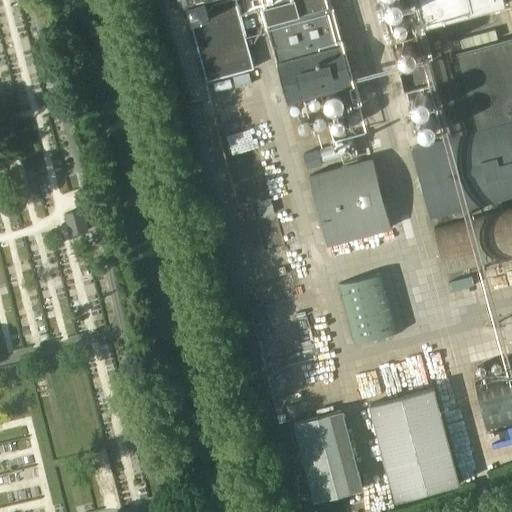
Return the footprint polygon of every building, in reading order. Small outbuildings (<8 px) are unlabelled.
[(235,0),(183,0),(205,80),(228,74),(252,68),(253,68),(235,0)] [(261,0),(289,101),(352,84),(329,0),(261,0)] [(415,0),(423,26),(506,3),(505,0),(415,0)] [(458,135),(412,147),(431,217),(511,196),(511,39),(437,58),(458,135)] [(234,152),(259,145),(253,126),(229,132),(234,152)] [(391,228),(372,158),(309,175),(328,245),(391,228)] [(511,205),(434,226),(446,275),(511,257),(511,205)] [(82,207),(64,212),(69,235),(88,230),(82,207)] [(389,270),(338,284),(354,341),(404,327),(389,270)] [(511,423),(511,372),(474,382),(487,430),(511,423)] [(395,500),(460,483),(435,387),(369,405),(395,500)] [(363,488),(342,409),(293,422),(314,501),(363,488)]
